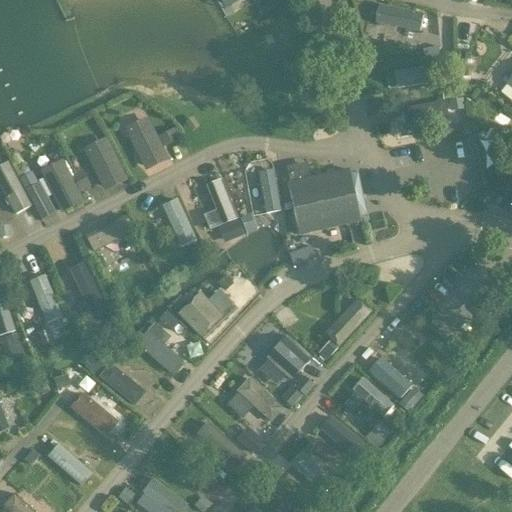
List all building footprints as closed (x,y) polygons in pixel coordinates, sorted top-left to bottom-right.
[(380,7),(376,24),(421,34),(424,16),(380,7)] [(393,74),(396,91),(441,84),(439,67),(393,74)] [(403,111),(406,129),(449,121),(445,103),(403,111)] [(146,123),(129,131),(147,168),(164,159),(146,123)] [(511,147),(511,130),(505,127),(487,156),(501,165),(511,147)] [(161,136),(166,145),(181,138),(176,128),(161,136)] [(105,143),(88,151),(106,188),(124,180),(105,143)] [(8,165),(0,169),(0,184),(16,215),(31,208),(8,165)] [(62,165),(45,174),(63,210),(80,201),(62,165)] [(274,171),(258,174),(266,215),(281,212),(274,171)] [(349,171),(288,184),(300,236),(360,223),(360,218),(368,217),(358,174),(350,175),(349,171)] [(27,189),(39,184),(35,173),(22,178),(27,189)] [(222,181),(207,187),(222,225),(236,220),(222,181)] [(51,199),(37,205),(43,219),(57,213),(51,199)] [(178,201),(163,207),(181,249),(196,243),(178,201)] [(86,237),(94,253),(135,233),(127,217),(86,237)] [(221,228),(228,243),(248,233),(241,218),(221,228)] [(291,253),(295,264),(317,257),(314,246),(291,253)] [(92,317),(108,309),(86,264),(70,272),(92,317)] [(45,277),(29,284),(46,326),(63,319),(45,277)] [(2,288),(0,288),(0,338),(16,334),(2,288)] [(201,295),(180,315),(200,337),(221,317),(201,295)] [(370,313),(358,302),(327,334),(340,346),(370,313)] [(148,333),(138,345),(171,374),(182,362),(148,333)] [(287,337),(267,359),(291,381),(311,359),(287,337)] [(382,360),(371,373),(401,400),(412,387),(382,360)] [(110,365),(100,379),(136,407),(146,394),(110,365)] [(304,376),(283,396),(293,406),(314,386),(304,376)] [(250,380),(238,393),(271,422),(283,410),(250,380)] [(364,380),(353,392),(383,419),(394,407),(364,380)] [(82,396),(73,408),(104,434),(113,422),(82,396)] [(0,405),(0,432),(9,429),(0,405)] [(332,419),(321,431),(355,459),(366,447),(332,419)] [(367,435),(375,446),(392,435),(385,423),(367,435)] [(207,424),(196,436),(237,471),(248,459),(207,424)] [(58,446),(47,459),(81,490),(93,476),(58,446)] [(183,453),(173,465),(205,493),(216,481),(183,453)] [(302,455),(292,467),(325,495),(335,483),(302,455)] [(153,481),(143,494),(167,511),(184,511),(188,507),(153,481)] [(309,511),(278,486),(268,497),(285,511),(309,511)] [(31,511),(14,497),(3,509),(7,511),(31,511)]
